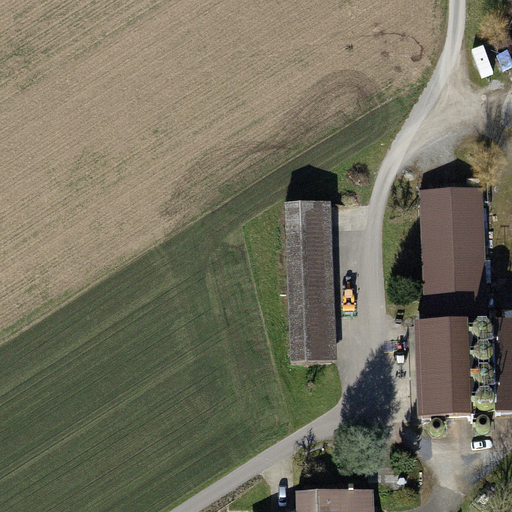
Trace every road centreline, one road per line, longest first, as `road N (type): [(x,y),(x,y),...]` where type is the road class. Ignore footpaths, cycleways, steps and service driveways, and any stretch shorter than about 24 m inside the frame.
road 1 (track): [(347,409),(367,385),(377,350),(376,227),(390,167),(445,66),(458,0)]
road 2 (track): [(185,511),(347,409)]
road 3 (unknown): [(347,409),(427,455),(444,478),(447,498),(438,511)]
